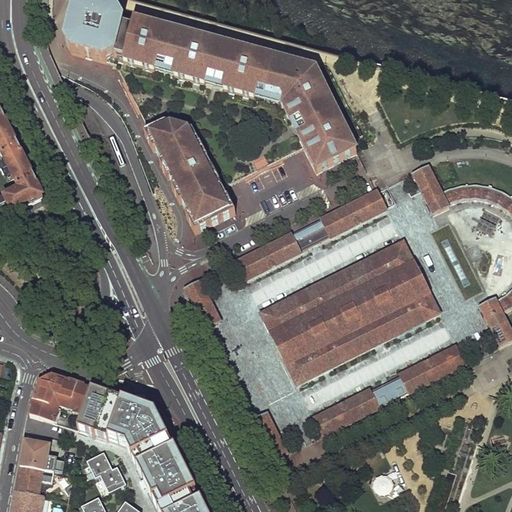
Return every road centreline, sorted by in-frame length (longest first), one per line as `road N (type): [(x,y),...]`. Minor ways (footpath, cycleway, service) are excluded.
road 1 (primary): [(152,307),(33,75),(19,0)]
road 2 (primary): [(2,0),(10,66),(102,250)]
road 3 (residential): [(162,243),(124,135),(106,112),(0,51)]
road 4 (primary): [(257,511),(157,317)]
road 5 (tertiary): [(102,250),(102,301),(78,329),(35,326),(0,290)]
road 6 (residential): [(2,511),(31,369)]
road 7 (primary): [(173,395),(234,511)]
